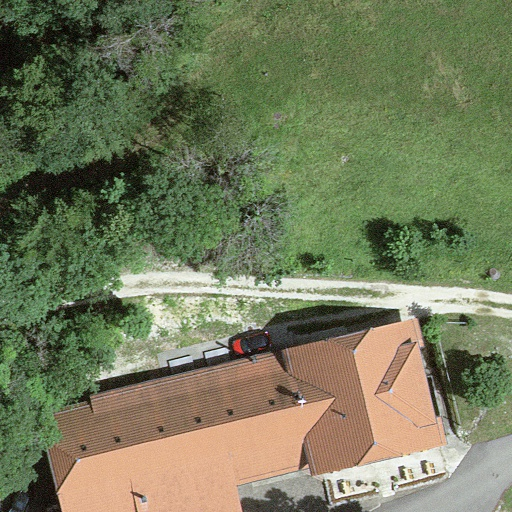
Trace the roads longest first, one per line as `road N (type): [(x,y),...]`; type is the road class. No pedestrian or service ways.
road 1 (track): [(0,315),(142,287),(277,285),(511,308)]
road 2 (track): [(0,205),(162,120),(204,88)]
